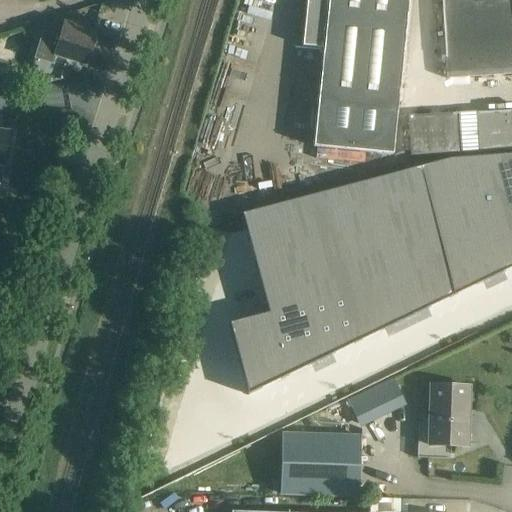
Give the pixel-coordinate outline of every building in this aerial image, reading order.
[(397,111),(407,0),(306,0),(302,47),(324,49),(314,147),(392,156),(397,111)] [(490,0),(426,0),(427,12),(490,10),(490,0)] [(511,0),(490,0),(490,10),(511,8),(511,0)] [(511,8),(490,10),(427,12),(430,61),(436,61),(437,75),(443,80),(511,75),(511,8)] [(39,47),(35,60),(52,66),(55,57),(67,60),(87,67),(98,33),(63,23),(58,39),(43,35),(39,47)] [(511,111),(475,114),(477,153),(506,152),(511,151),(511,111)] [(459,114),(408,117),(411,157),(412,157),(461,154),(459,114)] [(0,164),(4,165),(9,132),(0,130),(0,164)] [(480,204),(511,201),(511,152),(467,157),(480,204)] [(467,157),(446,160),(416,167),(452,295),(499,273),(480,204),(467,157)] [(452,295),(416,167),(366,181),(405,319),(452,295)] [(366,181),(316,195),(330,248),(341,287),(356,342),(405,319),(366,181)] [(316,195),(239,216),(253,268),(330,248),(316,195)] [(511,201),(480,204),(499,273),(511,266),(511,201)] [(330,248),(253,268),(264,308),(303,298),(341,287),(330,248)] [(341,287),(303,298),(320,360),(356,342),(341,287)] [(303,298),(264,308),(266,315),(275,347),(284,378),(320,360),(303,298)] [(266,315),(228,325),(237,357),(275,347),(266,315)] [(275,347),(237,357),(247,396),(284,378),(275,347)] [(344,399),(353,423),(406,401),(396,378),(344,399)] [(468,447),(470,387),(429,387),(428,415),(432,415),(431,446),(468,447)] [(358,498),(360,437),(281,435),(280,496),(358,498)] [(399,511),(399,500),(369,499),(368,511),(399,511)]
